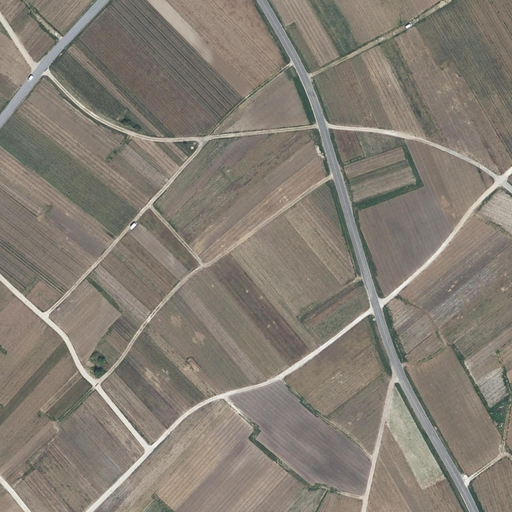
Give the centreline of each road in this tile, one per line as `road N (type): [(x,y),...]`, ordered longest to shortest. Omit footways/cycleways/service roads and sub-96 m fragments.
road 1 (secondary): [(475,511),(398,373),(323,126),(263,0)]
road 2 (track): [(88,511),(190,409),(270,383),(377,308)]
road 3 (track): [(207,138),(149,204),(205,265),(149,316),(97,383)]
road 4 (track): [(501,180),(447,149),(367,129),(207,138)]
road 5 (track): [(150,450),(82,373),(63,334),(0,276)]
road 6 (track): [(511,169),(377,308)]
road 7 (track): [(207,138),(123,131),(91,114),(42,67)]
road 8 (track): [(304,77),(449,0)]
road 9 (tertiary): [(0,122),(106,0)]
road 10 (track): [(205,265),(338,175)]
road 11 (track): [(149,204),(43,316)]
road 12 (track): [(398,373),(364,511)]
